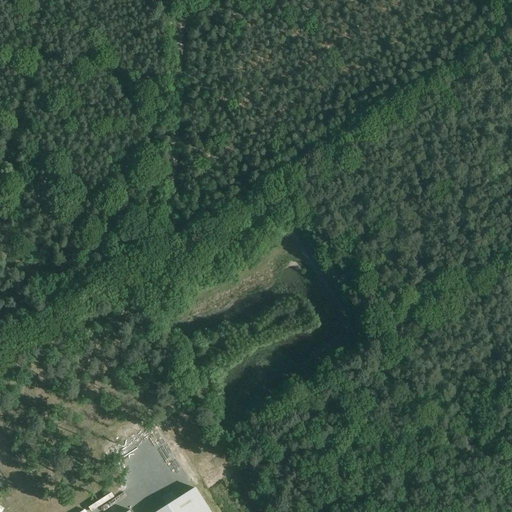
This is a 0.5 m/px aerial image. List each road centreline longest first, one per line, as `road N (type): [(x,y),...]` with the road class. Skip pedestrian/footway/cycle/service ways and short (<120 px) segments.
road 1 (track): [(0,352),(165,243),(178,0)]
road 2 (track): [(165,243),(511,31)]
